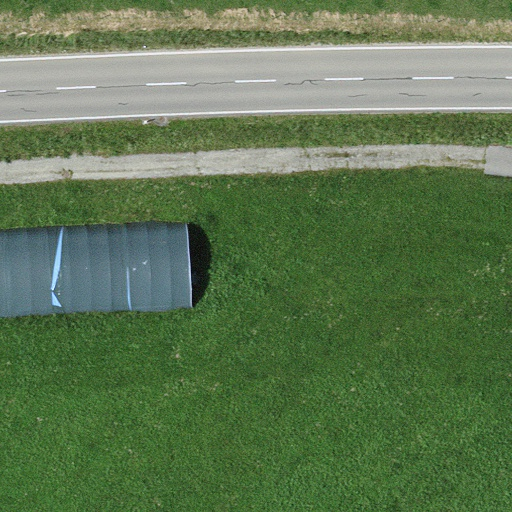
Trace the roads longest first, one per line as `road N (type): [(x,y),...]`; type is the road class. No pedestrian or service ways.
road 1 (track): [(0,170),(424,153),(511,161)]
road 2 (tertiary): [(0,91),(511,77)]
